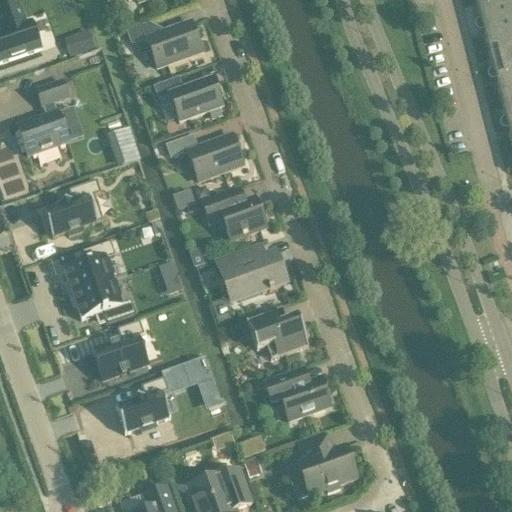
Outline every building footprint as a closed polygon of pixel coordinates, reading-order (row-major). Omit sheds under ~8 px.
[(505,131),(507,131),(511,129),(511,125),(510,119),(511,118),(511,134),(508,136),(511,152),(511,171),(511,172),(511,173),(511,174),(511,175),(511,176),(511,0),(473,0),(479,21),(478,22),(476,23),(475,24),(474,25),(474,26),(474,27),(474,28),(474,29),(475,30),(475,31),(476,32),(478,33),(480,33),(482,33),(488,31),(485,21),(491,19),(495,35),(483,38),(491,70),(489,71),(488,73),(487,73),(487,74),(487,75),(487,76),(487,77),(487,78),(487,79),(488,80),(489,81),(491,82),(493,82),(500,81),(498,70),(503,68),(507,84),(495,87),(504,119),(502,120),(501,121),(500,121),(500,122),(499,123),(499,124),(499,125),(499,126),(499,127),(500,128),(501,130),(503,131),(505,131)] [(0,73),(42,56),(31,31),(25,34),(19,18),(0,26),(0,73)] [(157,72),(202,56),(190,26),(154,39),(150,26),(126,34),(131,48),(146,42),(157,72)] [(169,99),(174,113),(179,126),(221,111),(219,104),(222,100),(219,90),(214,90),(211,83),(183,93),(179,81),(153,90),(158,103),(169,99)] [(35,92),(42,113),(44,118),(16,128),(26,158),(67,144),(53,105),(67,100),(61,83),(35,92)] [(121,165),(138,160),(129,131),(112,136),(121,165)] [(198,186),(243,170),(231,139),(198,151),(193,138),(165,148),(170,162),(187,156),(198,186)] [(54,208),(41,213),(48,233),(63,228),(64,232),(79,228),(77,224),(97,217),(89,192),(95,189),(91,177),(62,187),(66,199),(53,205),(54,208)] [(264,230),(266,225),(264,219),(260,217),(255,203),(238,209),(233,194),(196,208),(204,231),(212,228),(215,237),(225,233),(230,246),(266,233),(264,230)] [(156,214),(145,218),(149,228),(160,224),(156,214)] [(151,227),(154,237),(161,234),(158,224),(151,227)] [(76,271),(64,275),(68,288),(66,288),(70,300),(72,300),(114,285),(105,261),(112,259),(108,247),(72,260),(76,271)] [(273,293),(286,288),(279,270),(273,272),(270,261),(264,263),(259,250),(216,266),(221,280),(230,277),(233,286),(231,287),(232,291),(233,290),(238,305),(261,297),(268,295),(269,296),(273,295),(273,293)] [(173,268),(162,270),(166,296),(177,294),(173,268)] [(72,300),(70,300),(74,312),(76,311),(81,325),(95,320),(98,331),(133,319),(129,308),(122,310),(114,285),(72,300)] [(271,364),(308,351),(297,321),(286,325),(281,312),(246,325),(256,355),(266,351),(271,364)] [(121,344),(93,354),(104,385),(149,368),(138,340),(145,337),(140,325),(118,333),(121,344)] [(127,396),(113,402),(123,430),(138,424),(139,428),(154,422),(153,418),(168,412),(160,388),(167,385),(162,373),(138,382),(140,388),(127,394),(127,396)] [(328,408),(332,407),(327,395),(324,396),(319,382),(297,390),(292,376),(263,386),(271,407),(280,403),(288,426),(330,411),(328,408)] [(260,439),(237,447),(241,460),(264,453),(260,439)] [(338,489),(356,483),(349,465),(346,465),(344,458),(346,457),(344,451),(332,455),(327,440),(299,450),(305,465),(297,468),(309,500),(326,494),(327,497),(340,493),(338,489)] [(240,511),(251,508),(238,473),(222,479),(222,478),(187,490),(194,511),(240,511)] [(174,511),(166,491),(142,500),(146,511),(174,511)]
